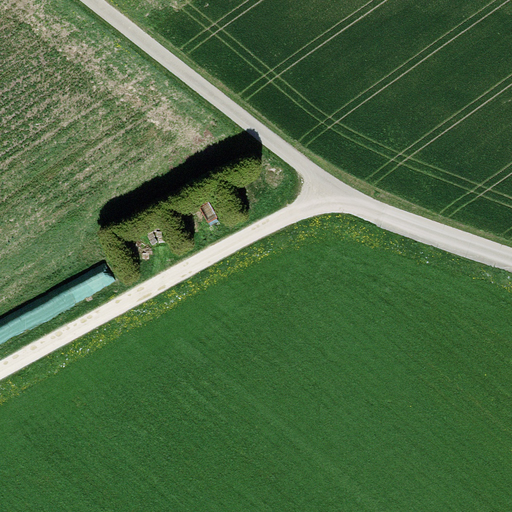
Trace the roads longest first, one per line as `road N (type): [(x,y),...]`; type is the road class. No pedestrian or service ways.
road 1 (residential): [(93,0),(337,192),(511,259)]
road 2 (track): [(0,371),(337,192)]
